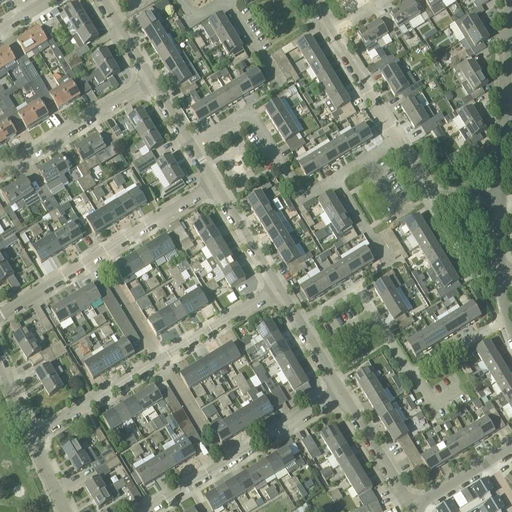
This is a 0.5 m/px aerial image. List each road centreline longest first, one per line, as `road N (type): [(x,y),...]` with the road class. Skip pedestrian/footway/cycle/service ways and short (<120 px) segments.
road 1 (residential): [(30,438),(277,289)]
road 2 (residential): [(0,315),(215,185)]
road 3 (residential): [(147,511),(340,393)]
road 4 (residential): [(336,178),(309,194),(297,191),(248,113),(191,146)]
road 5 (residential): [(0,173),(152,81)]
road 6 (residential): [(299,325),(360,294),(415,374)]
road 7 (residential): [(408,510),(340,393)]
road 8 (residential): [(506,199),(438,195),(399,141)]
road 9 (residential): [(399,141),(333,33)]
road 10 (residential): [(277,289),(215,185)]
